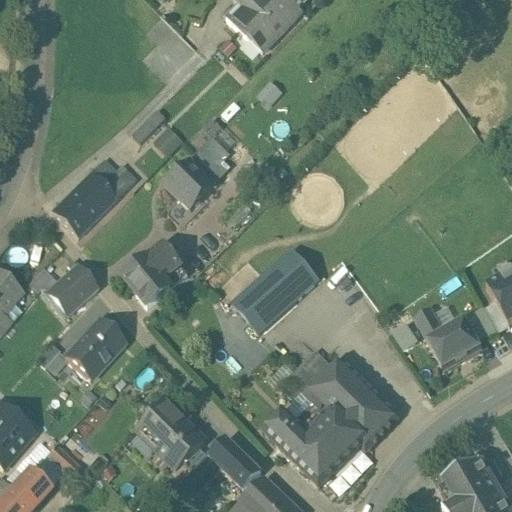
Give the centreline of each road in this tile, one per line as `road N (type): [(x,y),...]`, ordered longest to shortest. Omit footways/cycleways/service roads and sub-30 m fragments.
road 1 (residential): [(310,511),(10,178)]
road 2 (secondary): [(374,511),(414,453),(511,384)]
road 3 (residential): [(10,178),(29,95),(33,0)]
